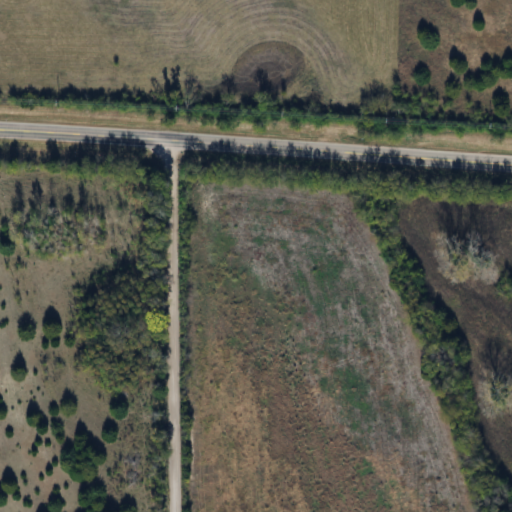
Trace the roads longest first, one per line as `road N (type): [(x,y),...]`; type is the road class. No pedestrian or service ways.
road 1 (secondary): [(0,125),(511,162)]
road 2 (residential): [(171,511),(168,141)]
